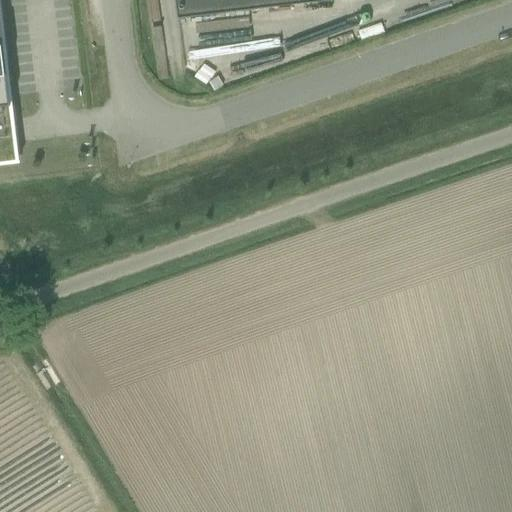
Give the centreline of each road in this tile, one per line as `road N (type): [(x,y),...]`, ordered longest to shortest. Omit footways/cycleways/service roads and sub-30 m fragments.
road 1 (unclassified): [(0,308),(511,139)]
road 2 (unclassified): [(511,14),(234,110),(188,114),(159,104),(138,65),(129,0)]
road 3 (unknown): [(159,104),(0,128)]
